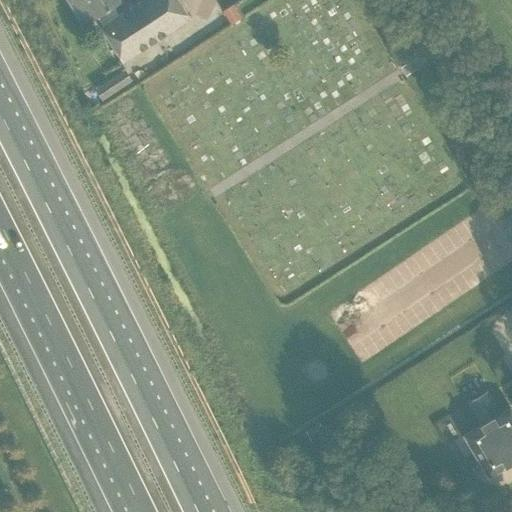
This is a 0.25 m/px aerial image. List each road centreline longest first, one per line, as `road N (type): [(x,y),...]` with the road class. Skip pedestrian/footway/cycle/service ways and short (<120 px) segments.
road 1 (motorway): [(197,511),(0,108)]
road 2 (motorway): [(0,223),(139,511)]
road 3 (unclassified): [(511,169),(402,0)]
